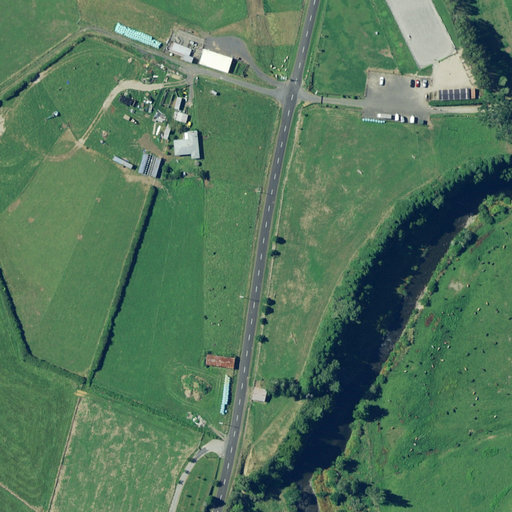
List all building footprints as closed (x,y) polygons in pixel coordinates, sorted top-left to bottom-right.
[(191,50),(172,43),(169,52),(183,57),(182,60),(191,64),(193,58),(189,57),(191,50)] [(232,59),(203,50),(199,64),(228,73),(232,59)] [(188,115),(175,112),(173,120),(185,123),(188,115)] [(199,158),(197,131),(184,132),(185,140),(173,141),(175,156),(191,154),(191,159),(199,158)] [(211,355),(209,366),(233,369),(234,359),(211,355)] [(267,390),(254,388),(252,400),(265,402),(267,390)]
